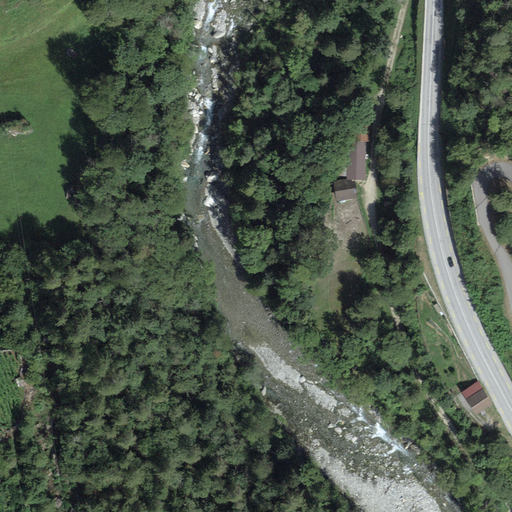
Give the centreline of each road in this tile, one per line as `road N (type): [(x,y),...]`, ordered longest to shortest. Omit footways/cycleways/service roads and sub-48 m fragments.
road 1 (track): [(404,0),(380,99),(370,201),(379,254),(426,389),(511,510)]
road 2 (secondary): [(433,0),(432,207),(460,310),(511,411)]
